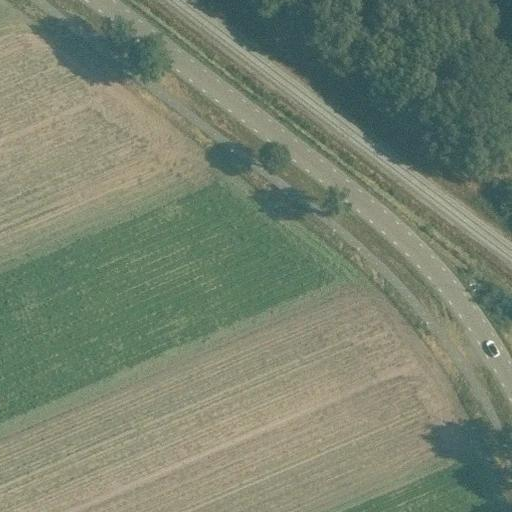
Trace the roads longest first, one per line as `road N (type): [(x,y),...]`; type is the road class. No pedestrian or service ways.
road 1 (tertiary): [(511,378),(462,297),(325,174),(96,0)]
road 2 (track): [(511,138),(481,0)]
